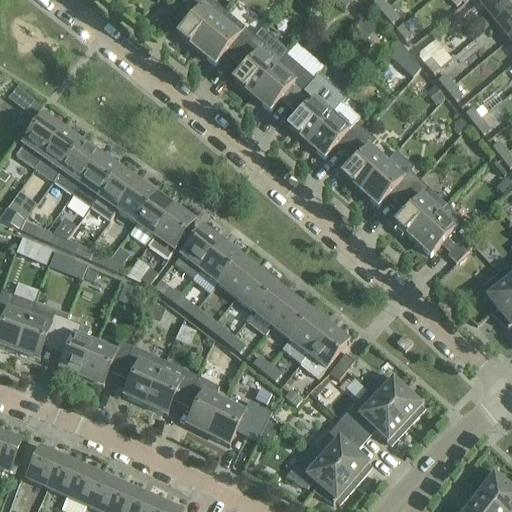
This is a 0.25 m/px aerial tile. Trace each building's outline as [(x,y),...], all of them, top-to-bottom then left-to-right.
[(196,53),(220,24),(227,15),(207,0),(192,0),(183,12),(193,20),(178,38),(196,53)] [(380,0),(378,0),(373,5),(382,15),(389,9),(380,0)] [(495,25),(511,11),(511,0),(491,0),(482,8),(495,25)] [(360,8),(357,12),(357,20),(362,24),(370,15),(360,8)] [(398,20),(389,9),(382,15),(391,26),(398,20)] [(511,11),(495,25),(509,42),(511,39),(511,11)] [(227,15),(220,24),(196,53),(215,68),(230,50),(239,58),(255,38),(227,15)] [(412,37),(403,26),(396,32),(405,43),(412,37)] [(261,30),(255,38),(239,58),(248,65),(233,83),(252,99),(286,58),(289,54),(261,30)] [(358,31),(353,37),(363,46),(368,39),(358,31)] [(388,48),(391,44),(391,40),(388,37),(384,36),(380,39),(380,44),(383,47),(388,48)] [(314,81),(286,58),(252,99),(270,114),(285,96),(294,104),(310,85),(314,82),(314,81)] [(411,76),(419,70),(410,59),(402,65),(411,76)] [(424,66),(433,77),(440,71),(431,60),(424,66)] [(288,130),(306,146),(331,117),(341,105),(345,100),(318,77),(314,82),(310,85),(294,104),(304,112),(288,130)] [(445,77),(438,82),(447,93),(454,87),(445,77)] [(462,98),(454,87),(447,93),(455,104),(462,98)] [(444,99),(435,88),(427,95),(436,106),(444,99)] [(8,102),(30,120),(40,109),(18,90),(8,102)] [(340,144),(348,152),(365,133),(356,125),(360,121),(341,105),(331,117),(306,146),(324,162),(340,144)] [(472,110),(465,116),(474,127),(481,121),(472,110)] [(34,172),(42,161),(62,132),(42,118),(41,119),(42,120),(15,159),(34,172)] [(490,132),(481,121),(474,127),(482,137),(490,132)] [(454,126),(453,133),(458,138),(466,131),(460,122),(454,126)] [(34,172),(53,185),(81,145),(62,132),(42,161),(34,172)] [(376,142),(365,133),(348,152),(358,160),(342,178),(360,194),(385,166),(368,151),(376,142)] [(492,150),(501,160),(508,155),(499,144),(492,150)] [(100,158),(81,145),(53,185),(72,198),(100,158)] [(511,169),(511,159),(508,155),(501,160),(509,171),(511,169)] [(72,198),(90,211),(118,171),(100,158),(72,198)] [(402,201),(419,182),(402,166),(394,174),(385,166),(360,194),(378,210),(393,193),(402,201)] [(120,172),(118,171),(90,211),(109,224),(117,214),(137,185),(131,180),(133,177),(122,169),(120,172)] [(446,207),(419,182),(402,201),(411,209),(395,226),(413,242),(446,207)] [(511,189),(505,183),(496,193),(503,200),(511,190),(511,189)] [(117,214),(135,227),(156,198),(137,185),(117,214)] [(0,221),(0,225),(21,234),(25,225),(36,209),(18,196),(7,211),(4,216),(0,221)] [(154,240),(174,211),(156,198),(135,227),(154,240)] [(446,242),(455,250),(465,240),(473,232),(455,216),(446,207),(413,242),(430,259),(446,242)] [(154,240),(147,250),(167,264),(174,254),(175,253),(174,252),(193,225),(194,226),(195,225),(192,223),(194,220),(183,212),(181,215),(174,211),(154,240)] [(25,225),(21,234),(34,239),(38,230),(25,225)] [(201,231),(202,232),(174,268),(193,282),(221,246),(201,230),(201,231)] [(54,237),(50,247),(64,253),(68,243),(54,237)] [(473,248),(465,240),(455,250),(447,258),(456,267),(473,248)] [(68,243),(64,253),(76,258),(80,248),(68,243)] [(221,246),(193,282),(211,296),(217,287),(239,260),(221,246)] [(50,260),(52,254),(44,251),(40,249),(33,263),(41,266),(46,269),(50,260)] [(54,255),(49,268),(82,282),(87,269),(54,255)] [(97,256),(93,265),(107,271),(111,261),(97,256)] [(217,287),(235,302),(257,274),(239,260),(217,287)] [(111,261),(107,271),(119,276),(123,267),(111,261)] [(139,285),(140,283),(149,271),(138,263),(126,280),(139,285)] [(157,277),(149,271),(140,283),(149,289),(157,277)] [(88,272),(84,281),(94,285),(97,276),(88,272)] [(275,288),(257,274),(235,302),(253,316),(275,288)] [(511,293),(506,286),(498,276),(480,291),(504,321),(499,325),(507,332),(507,333),(511,331),(511,293)] [(253,316),(246,324),(264,338),(271,330),(293,302),(275,288),(253,316)] [(163,298),(174,306),(180,298),(168,289),(163,298)] [(144,298),(124,290),(117,308),(138,316),(144,298)] [(0,349),(16,355),(35,306),(14,298),(12,302),(0,297),(0,324),(3,325),(0,334),(0,349)] [(311,316),(293,302),(271,330),(289,344),(311,316)] [(187,303),(181,311),(192,320),(198,312),(187,303)] [(57,346),(67,322),(55,318),(56,314),(35,306),(16,355),(39,364),(40,363),(38,362),(46,341),(57,346)] [(166,311),(155,307),(150,318),(161,322),(166,311)] [(209,320),(198,312),(192,320),(203,328),(209,320)] [(311,316),(289,344),(282,353),(300,367),(329,330),(311,316)] [(59,370),(58,371),(81,381),(95,347),(85,343),(89,331),(67,322),(57,346),(69,350),(60,371),(59,370)] [(223,330),(217,338),(228,348),(235,340),(223,330)] [(349,346),(329,330),(300,367),(318,382),(347,346),(348,347),(349,346)] [(396,346),(404,355),(413,346),(405,338),(396,346)] [(245,348),(235,340),(228,348),(239,356),(245,348)] [(115,355),(95,347),(81,381),(104,390),(104,389),(102,388),(111,368),(123,373),(133,349),(120,344),(115,355)] [(123,397),(123,399),(145,409),(165,364),(166,363),(133,349),(123,373),(134,378),(125,398),(123,397)] [(217,364),(221,355),(213,352),(209,361),(217,364)] [(345,357),(329,377),(339,384),(354,364),(345,357)] [(259,359),(253,367),(264,376),(270,368),(259,359)] [(165,364),(145,409),(167,419),(168,418),(166,417),(175,397),(186,402),(197,379),(165,364)] [(281,377),(270,368),(264,376),(275,385),(281,377)] [(412,402),(383,376),(367,394),(408,431),(424,413),(420,410),(423,407),(422,406),(422,407),(414,399),(412,402)] [(188,427),(186,427),(186,428),(208,439),(224,406),(214,401),(219,390),(197,379),(186,402),(198,407),(188,427)] [(291,392),(285,400),(296,410),(302,402),(291,392)] [(408,431),(367,394),(340,423),(359,440),(370,428),(387,445),(386,446),(386,447),(388,445),(391,449),(408,431)] [(243,415),(224,406),(208,439),(230,449),(230,448),(229,448),(238,428),(249,433),(261,411),(249,405),(243,415)] [(272,416),(261,411),(249,433),(260,438),(272,416)] [(314,453),(323,461),(355,489),(371,471),(367,468),(368,467),(367,466),(366,467),(349,452),(359,440),(340,423),(314,453)] [(21,443),(0,436),(0,472),(10,476),(21,443)] [(340,508),(355,489),(323,461),(314,453),(311,450),(285,481),(304,491),(311,483),(327,497),(323,501),(334,507),(336,504),(340,508)] [(47,492),(61,461),(41,451),(27,483),(47,492)] [(81,469),(61,461),(47,492),(67,500),(81,469)] [(85,511),(87,509),(101,478),(81,469),(67,500),(61,511),(85,511)] [(475,496),(495,511),(511,511),(511,492),(504,485),(506,483),(498,476),(497,475),(493,480),(490,477),(475,496)] [(109,511),(120,487),(101,478),(87,509),(92,511),(109,511)] [(132,511),(140,496),(120,487),(109,511),(132,511)] [(132,511),(156,511),(160,504),(140,496),(132,511)] [(495,511),(475,496),(465,509),(467,510),(465,511),(495,511)]
